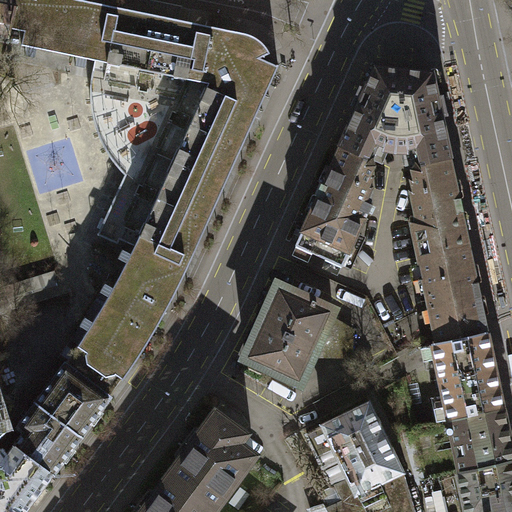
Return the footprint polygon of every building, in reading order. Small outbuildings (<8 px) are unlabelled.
[(0,0),(0,40),(8,42),(16,0),(0,0)] [(180,28),(139,20),(43,0),(16,0),(8,42),(106,62),(181,78),(191,30),(190,30),(180,28)] [(153,0),(142,0),(139,20),(180,28),(184,6),(153,0)] [(130,164),(129,166),(163,182),(207,86),(251,106),(251,107),(258,110),(278,66),(261,58),(270,54),(266,47),(261,42),(256,38),(250,36),(237,32),(191,23),(190,30),(191,30),(181,78),(106,62),(102,80),(102,98),(104,116),(110,133),(119,149),(130,164)] [(341,145),(373,159),(379,144),(387,147),(395,149),(401,149),(407,149),(414,148),(416,163),(450,156),(442,116),(447,115),(443,95),(438,96),(433,73),(376,67),(366,89),(361,86),(352,104),(358,107),(341,145)] [(123,375),(117,372),(131,351),(146,328),(160,302),(170,283),(178,266),(251,107),(251,106),(207,86),(163,182),(134,246),(124,266),(113,287),(104,282),(87,311),(69,339),(78,345),(65,363),(108,395),(123,375)] [(343,266),(364,220),(363,218),(362,216),(359,214),(362,210),(369,213),(372,204),(374,189),(369,185),(372,177),(371,174),(375,164),(373,159),(341,145),(311,211),(296,244),(343,266)] [(412,222),(412,225),(419,257),(470,247),(450,156),(416,163),(413,168),(414,179),(412,181),(414,189),(412,191),(411,193),(417,220),(414,221),(412,222)] [(134,246),(163,182),(129,166),(98,234),(118,244),(120,239),(134,246)] [(488,331),(470,247),(419,257),(437,342),(488,331)] [(54,271),(4,286),(8,297),(57,282),(54,271)] [(301,381),(320,338),(330,317),(334,309),(279,284),(246,356),(301,381)] [(320,338),(326,341),(326,355),(351,355),(351,330),(330,317),(320,338)] [(504,406),(488,331),(437,342),(433,342),(449,418),(504,406)] [(25,430),(15,444),(53,472),(104,403),(110,396),(108,395),(65,363),(57,374),(19,425),(25,430)] [(364,511),(356,492),(402,470),(370,402),(323,424),(324,426),(307,434),(332,486),(335,485),(342,499),(326,507),(329,511),(364,511)] [(449,418),(461,470),(511,458),(511,442),(504,406),(449,418)] [(192,444),(169,475),(213,508),(254,453),(239,441),(246,432),(217,411),(192,444)] [(0,511),(23,511),(53,472),(15,444),(8,453),(0,447),(0,511)] [(511,511),(511,458),(461,470),(457,470),(466,511),(511,511)] [(414,511),(402,470),(356,492),(364,511),(414,511)] [(210,511),(213,508),(169,475),(152,497),(141,511),(210,511)]
